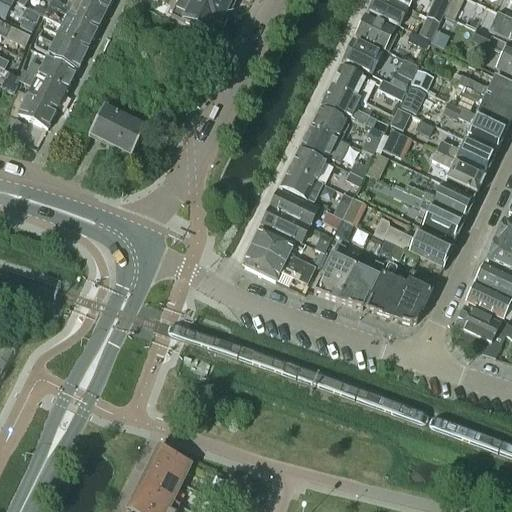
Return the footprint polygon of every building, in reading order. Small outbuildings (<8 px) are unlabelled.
[(0,0),(23,12),(25,8),(28,2),(28,0),(0,0)] [(0,0),(0,22),(4,24),(9,15),(23,23),(35,29),(39,20),(34,17),(23,12),(0,0)] [(77,0),(77,1),(74,0),(69,0),(65,10),(52,2),(48,9),(97,34),(107,14),(78,0),(77,0)] [(78,0),(107,14),(113,0),(78,0)] [(144,0),(132,0),(129,6),(141,12),(146,1),(144,0)] [(217,32),(224,18),(193,3),(187,0),(179,0),(170,19),(208,38),(212,30),(217,32)] [(224,18),(232,2),(227,0),(194,0),(193,3),(224,18)] [(398,31),(400,26),(407,13),(380,0),(374,0),(367,16),(398,31)] [(380,0),(407,13),(409,8),(413,0),(380,0)] [(454,0),(452,0),(449,8),(443,19),(453,24),(463,4),(454,0)] [(436,2),(426,22),(439,29),(443,19),(449,8),(437,2),(436,2)] [(87,53),(97,34),(48,9),(42,22),(61,32),(58,38),(87,53)] [(394,34),(365,20),(354,41),(383,55),(387,57),(393,43),(390,41),(394,34)] [(426,22),(417,41),(430,47),(439,29),(426,22)] [(23,23),(19,32),(30,38),(35,29),(23,23)] [(29,42),(12,33),(0,26),(0,40),(23,52),(29,42)] [(511,36),(492,27),(488,36),(511,47),(511,36)] [(476,35),(471,46),(502,60),(495,74),(511,82),(511,53),(506,51),(507,50),(476,35)] [(77,72),(87,53),(58,38),(53,49),(38,41),(34,51),(48,58),(77,72)] [(430,47),(417,41),(410,38),(406,47),(425,56),(430,47)] [(371,79),(381,60),(351,46),(342,65),(371,79)] [(0,66),(6,70),(8,67),(8,65),(0,61),(0,66)] [(30,66),(26,75),(29,76),(66,94),(75,76),(46,61),(41,71),(30,66)] [(365,107),(375,87),(340,70),(330,88),(359,102),(358,104),(365,107)] [(18,82),(7,76),(0,90),(0,92),(13,99),(16,92),(18,82)] [(29,76),(23,88),(30,92),(27,99),(56,113),(66,94),(29,76)] [(425,96),(431,85),(425,82),(425,81),(417,76),(410,91),(419,95),(420,93),(425,96)] [(409,84),(394,77),(389,87),(404,95),(409,84)] [(488,94),(461,81),(456,89),(463,92),(511,114),(511,91),(494,82),(488,94)] [(400,107),(405,96),(382,85),(377,96),(400,107)] [(353,114),(358,104),(359,102),(330,88),(321,108),(347,120),(350,125),(364,132),(365,130),(383,139),(387,130),(353,114)] [(415,120),(425,100),(410,92),(400,112),(415,120)] [(511,114),(463,92),(459,100),(477,108),(479,105),(482,106),(476,120),(475,121),(506,135),(511,123),(511,114)] [(9,114),(7,122),(16,124),(17,118),(47,133),(56,113),(27,99),(17,94),(12,104),(9,114)] [(130,163),(145,132),(103,110),(87,141),(130,163)] [(319,112),(310,130),(336,143),(345,125),(319,112)] [(497,155),(506,135),(475,121),(476,120),(461,113),(457,123),(471,129),(466,140),(497,155)] [(401,136),(409,120),(397,114),(389,130),(401,136)] [(7,122),(2,141),(16,145),(20,132),(15,128),(16,124),(7,122)] [(310,130),(300,149),(339,169),(349,150),(336,143),(310,130)] [(369,133),(362,150),(374,155),(381,140),(382,139),(369,133)] [(390,161),(400,141),(390,136),(380,157),(390,161)] [(495,159),(464,145),(460,155),(440,145),(435,156),(485,180),(495,159)] [(315,186),(316,185),(325,167),(298,154),(289,173),(315,186)] [(476,200),(485,180),(435,156),(430,165),(450,175),(445,185),(476,200)] [(375,157),(365,178),(378,184),(388,163),(375,157)] [(354,166),(349,176),(363,183),(368,173),(354,166)] [(315,186),(289,173),(280,191),(313,208),(322,188),(316,185),(315,186)] [(363,183),(349,176),(344,187),(357,194),(363,183)] [(412,193),(409,200),(464,226),(474,204),(443,189),(436,204),(424,198),(412,193)] [(308,231),(316,214),(278,195),(270,212),(308,231)] [(453,248),(464,226),(409,200),(407,199),(404,207),(417,213),(429,218),(422,233),(453,248)] [(341,200),(332,219),(339,223),(348,203),(341,200)] [(300,247),(308,231),(270,212),(261,228),(300,247)] [(326,218),(322,227),(336,234),(341,226),(338,225),(339,223),(332,219),(327,217),(326,218)] [(344,219),(341,226),(350,230),(352,231),(356,225),(344,219)] [(414,245),(387,232),(388,228),(380,224),(371,241),(382,246),(383,244),(409,257),(442,272),(452,252),(419,236),(414,245)] [(511,228),(504,225),(495,244),(511,252),(511,228)] [(336,234),(334,239),(343,244),(346,245),(352,231),(350,230),(341,226),(336,234)] [(259,233),(250,252),(310,281),(314,272),(288,259),(293,249),(259,233)] [(511,252),(495,244),(486,264),(511,276),(511,252)] [(318,245),(314,254),(324,259),(328,249),(318,245)] [(337,306),(354,270),(339,263),(344,252),(336,248),(312,298),(337,306)] [(310,281),(250,252),(241,270),(274,287),(279,276),(306,289),(310,281)] [(361,314),(382,270),(374,266),(369,277),(354,270),(337,306),(361,314)] [(405,290),(391,283),(396,273),(387,268),(365,316),(390,323),(405,290)] [(510,305),(511,301),(511,282),(483,269),(474,288),(510,305)] [(410,330),(416,327),(430,297),(415,290),(420,279),(411,275),(405,290),(390,323),(410,330)] [(511,301),(510,305),(474,288),(465,307),(501,324),(508,311),(511,313),(511,301)] [(505,334),(498,331),(499,329),(463,312),(453,333),(482,346),(483,345),(499,353),(504,341),(511,344),(511,333),(506,331),(505,334)] [(158,453),(148,471),(183,488),(192,470),(158,453)] [(148,471),(139,490),(174,507),(183,488),(148,471)] [(217,500),(224,485),(215,481),(208,496),(217,500)] [(179,511),(180,510),(174,507),(139,490),(128,511),(179,511)]
